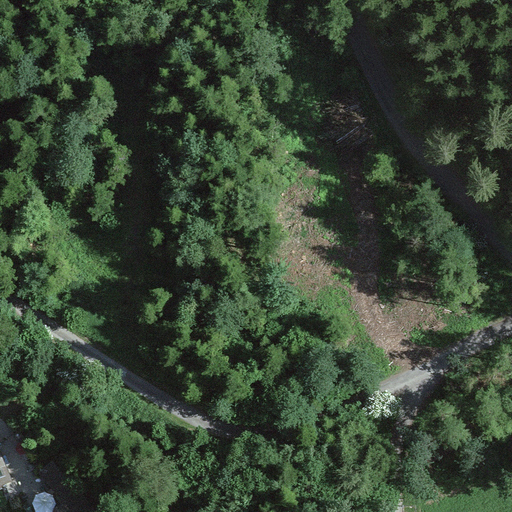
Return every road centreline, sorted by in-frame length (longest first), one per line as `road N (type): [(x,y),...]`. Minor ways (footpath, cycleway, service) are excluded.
road 1 (unknown): [(405,375),(298,384),(224,355),(155,309),(71,276),(0,261)]
road 2 (unclassified): [(511,253),(430,164),(344,0)]
road 3 (unknown): [(405,375),(395,511)]
